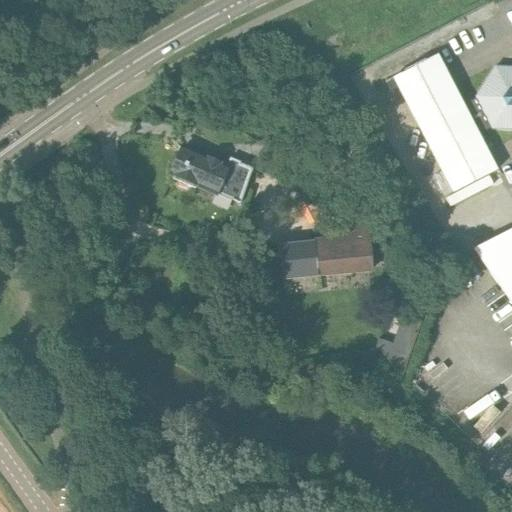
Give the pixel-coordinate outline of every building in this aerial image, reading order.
[(463,106),(437,55),(393,78),(452,193),(497,171),(478,135),(491,128),(492,129),(511,130),(511,68),(495,68),(476,98),(476,99),(463,106)] [(276,179),(286,152),(266,144),(256,171),(276,179)] [(232,200),(243,175),(183,148),(171,174),(232,200)] [(283,278),(372,270),(369,230),(330,228),(331,241),(315,242),(315,244),(280,248),(282,259),(281,260),(283,278)] [(504,293),(511,287),(511,230),(474,250),(504,293)] [(422,320),(401,314),(392,342),(378,335),(372,350),(401,374),(422,320)]
